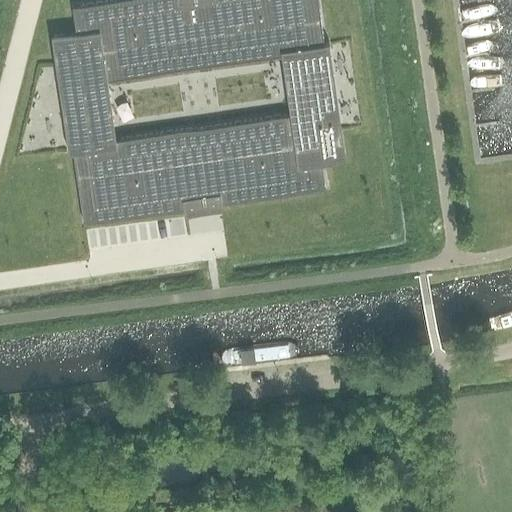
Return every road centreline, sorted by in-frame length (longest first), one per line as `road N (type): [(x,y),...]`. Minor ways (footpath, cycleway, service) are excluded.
road 1 (residential): [(46,430),(89,413),(511,352)]
road 2 (unclassified): [(456,262),(0,323)]
road 3 (residential): [(418,0),(456,262)]
